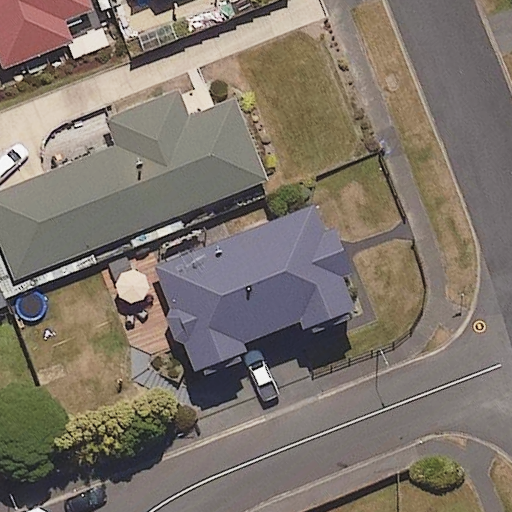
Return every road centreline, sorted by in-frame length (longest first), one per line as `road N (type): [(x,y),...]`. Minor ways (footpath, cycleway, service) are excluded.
road 1 (residential): [(511,359),(183,488)]
road 2 (unclassified): [(511,211),(428,0)]
